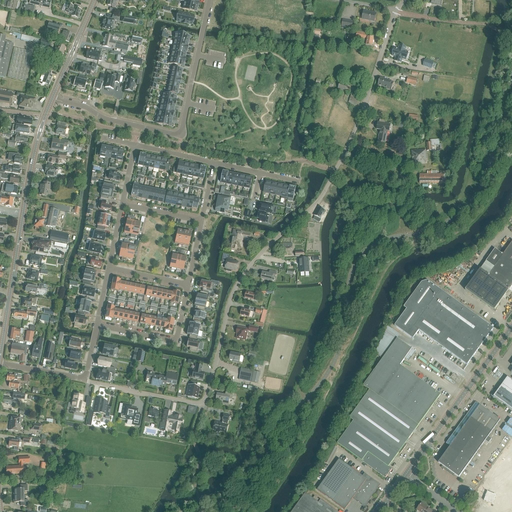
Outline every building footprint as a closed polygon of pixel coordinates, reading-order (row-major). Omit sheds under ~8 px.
[(30,0),(29,4),(49,9),(51,0),(49,0),(30,0)] [(197,5),(184,2),(182,8),(196,11),(197,5)] [(73,8),(73,6),(67,4),(64,12),(71,14),(71,16),(78,18),(81,10),(74,7),(74,8),(73,8)] [(365,17),(364,20),(374,22),(376,13),(364,11),(363,16),(365,17)] [(194,15),(179,12),(177,22),(192,25),(194,15)] [(103,21),(102,24),(103,25),(103,29),(111,31),(112,30),(113,30),(113,26),(114,20),(117,21),(117,18),(112,17),(112,19),(105,18),(104,21),(103,21)] [(60,26),(49,23),(47,29),(58,32),(60,26)] [(72,34),(63,31),(60,39),(69,42),(72,34)] [(357,32),(356,38),(360,39),(359,43),(360,44),(363,45),(362,47),(368,49),(368,48),(369,46),(372,47),(373,43),(374,43),(375,40),(374,39),(374,38),(368,37),(368,34),(357,32)] [(188,43),(188,42),(188,40),(189,40),(190,37),(174,33),(174,34),(175,34),(174,40),(188,43)] [(0,76),(5,78),(13,44),(5,42),(6,37),(3,37),(0,35),(0,76)] [(116,42),(112,41),(113,37),(105,35),(104,39),(103,39),(103,42),(102,46),(110,48),(112,48),(114,48),(127,51),(128,45),(116,42),(116,43),(116,42)] [(132,36),(131,43),(141,45),(142,38),(132,36)] [(39,49),(44,50),(45,46),(50,47),(51,41),(42,39),(39,49)] [(188,43),(174,40),(173,46),(186,49),(188,43)] [(62,58),(65,52),(66,48),(58,45),(54,54),(62,58)] [(406,47),(399,45),(398,49),(395,48),(392,56),(396,57),(395,61),(401,63),(402,59),(406,60),(408,52),(405,51),(406,47)] [(186,49),(173,46),(172,52),(185,54),(186,49)] [(32,52),(15,48),(8,78),(25,82),(32,52)] [(95,52),(88,50),(86,58),(101,61),(103,54),(101,53),(102,50),(96,49),(95,52)] [(185,54),(172,52),(170,57),(184,60),(185,54)] [(142,60),(125,57),(123,62),(141,66),(142,60)] [(169,63),(183,66),(184,60),(170,57),(169,63)] [(423,66),(431,69),(433,62),(425,60),(423,66)] [(83,73),(86,74),(90,75),(91,71),(94,72),(95,69),(97,65),(93,64),(92,68),(81,65),(79,72),(83,73)] [(43,85),(44,85),(45,84),(48,85),(52,76),(50,75),(52,72),(44,69),(43,73),(44,73),(43,76),(42,75),(38,84),(41,85),(42,85),(43,85)] [(108,76),(105,87),(105,88),(113,90),(113,89),(114,83),(119,84),(119,83),(118,83),(120,76),(121,76),(113,74),(113,77),(108,76)] [(84,88),(86,81),(87,78),(80,76),(79,79),(76,78),(74,85),(84,88)] [(128,77),(125,76),(123,82),(126,83),(124,91),(132,93),(133,89),(134,89),(135,86),(134,85),(135,81),(128,80),(128,77)] [(406,83),(415,85),(416,80),(408,77),(406,83)] [(391,82),(392,81),(380,78),(378,85),(385,88),(391,90),(394,83),(391,82)] [(102,82),(96,80),(94,85),(97,86),(96,89),(100,90),(102,82)] [(338,89),(345,91),(347,85),(340,83),(338,89)] [(13,94),(0,91),(0,102),(11,104),(13,94)] [(175,102),(176,96),(162,93),(161,99),(175,102)] [(35,103),(36,99),(33,98),(33,99),(21,96),(19,106),(31,108),(31,107),(32,107),(33,107),(33,104),(33,103),(32,103),(32,102),(35,103)] [(161,99),(160,105),(174,108),(175,102),(161,99)] [(408,105),(394,101),(393,106),(406,110),(408,105)] [(160,105),(159,111),(172,114),(174,108),(160,105)] [(159,111),(157,117),(171,120),(172,117),(172,114),(159,111)] [(24,124),(31,125),(32,119),(13,116),(13,119),(17,120),(16,123),(17,123),(17,124),(23,125),(24,124)] [(157,117),(156,122),(155,122),(155,123),(171,126),(171,123),(171,120),(157,117)] [(57,126),(56,133),(65,136),(67,128),(66,128),(67,124),(58,122),(57,126)] [(378,142),(386,143),(388,131),(389,132),(391,125),(378,122),(376,129),(380,130),(378,142)] [(30,133),(30,131),(29,130),(30,128),(22,127),(13,125),(13,130),(13,131),(14,131),(15,132),(15,134),(20,135),(20,132),(21,133),(29,134),(29,133),(30,133)] [(28,138),(20,136),(17,135),(16,138),(15,138),(15,139),(12,138),(12,142),(9,141),(8,145),(15,146),(16,141),(27,143),(28,138)] [(52,149),(63,151),(64,147),(67,147),(68,141),(62,140),(61,144),(59,144),(59,143),(52,142),(52,145),(53,145),(52,149)] [(431,151),(431,146),(432,151),(440,150),(439,146),(439,140),(430,140),(430,143),(426,143),(427,151),(431,151)] [(98,149),(97,155),(105,157),(107,148),(102,147),(101,149),(98,149)] [(425,159),(426,159),(425,150),(411,151),(413,165),(425,164),(425,159)] [(66,160),(67,155),(59,153),(58,156),(49,155),(48,162),(58,164),(59,159),(66,160)] [(22,160),(22,158),(19,158),(19,155),(9,154),(8,160),(14,161),(14,163),(22,165),(22,160)] [(166,160),(161,159),(159,169),(168,171),(170,165),(166,164),(166,160)] [(184,164),(179,163),(178,167),(174,166),(173,172),(182,174),(184,164)] [(5,172),(20,174),(21,170),(20,170),(21,168),(6,166),(5,172)] [(52,167),(46,166),(46,170),(46,171),(46,172),(45,172),(45,173),(47,173),(47,176),(54,177),(54,176),(56,177),(57,172),(57,171),(58,171),(58,168),(52,167)] [(117,171),(106,169),(104,178),(118,181),(119,175),(116,174),(117,171)] [(234,174),(229,173),(229,172),(226,184),(232,185),(234,174)] [(431,174),(431,172),(428,172),(428,174),(419,174),(419,183),(443,184),(443,174),(431,174)] [(0,178),(10,180),(10,182),(18,184),(18,183),(19,182),(19,181),(19,180),(19,177),(0,174),(0,178)] [(240,176),(234,174),(232,185),(238,186),(240,176)] [(246,177),(240,176),(238,186),(244,187),(246,177)] [(244,187),(250,189),(252,178),(246,177),(244,187)] [(101,189),(112,191),(113,191),(113,189),(114,185),(111,185),(112,182),(104,180),(103,183),(102,183),(101,189)] [(41,185),(39,195),(41,195),(41,196),(46,196),(47,189),(49,190),(50,183),(44,182),(43,186),(41,186),(41,185)] [(272,184),(266,182),(264,193),(270,194),(272,184)] [(6,185),(3,184),(2,192),(5,193),(5,191),(8,191),(8,193),(11,194),(16,195),(18,187),(12,186),(6,185)] [(270,194),(276,195),(278,185),(272,184),(270,194)] [(276,195),(282,196),(284,186),(278,185),(276,195)] [(287,200),(288,198),(290,186),(290,187),(284,186),(282,196),(281,199),(287,200)] [(288,198),(294,199),(296,188),(290,186),(288,198)] [(100,198),(108,200),(109,197),(112,197),(112,193),(113,191),(112,191),(101,189),(102,189),(101,195),(100,198)] [(217,203),(229,205),(231,199),(231,196),(222,194),(222,197),(219,196),(217,203)] [(13,199),(1,197),(0,201),(0,203),(5,204),(5,206),(12,207),(13,199)] [(199,199),(194,198),(191,209),(197,210),(198,204),(200,205),(201,200),(199,199)] [(100,199),(98,209),(110,211),(111,205),(108,204),(109,201),(100,199)] [(217,203),(215,211),(225,213),(225,211),(228,211),(229,205),(217,203)] [(261,204),(259,211),(271,214),(272,214),(274,205),(273,205),(268,204),(267,206),(261,205),(261,204)] [(43,211),(42,217),(47,218),(47,220),(44,220),(36,218),(34,227),(43,228),(43,225),(46,226),(55,228),(59,210),(54,209),(54,206),(44,205),(43,211)] [(319,206),(314,215),(320,218),(325,210),(319,206)] [(100,214),(98,220),(109,222),(110,216),(108,216),(108,213),(101,211),(100,214)] [(268,223),(269,216),(269,215),(269,216),(259,213),(257,219),(258,219),(259,219),(259,221),(267,223),(268,223)] [(134,221),(127,219),(125,226),(132,228),(134,221)] [(109,222),(98,220),(97,226),(97,229),(104,231),(105,228),(108,228),(109,222)] [(139,229),(141,222),(134,221),(132,228),(139,229)] [(125,226),(124,233),(131,234),(132,228),(125,226)] [(131,234),(138,236),(139,229),(132,228),(131,234)] [(103,234),(103,233),(104,231),(95,229),(95,231),(95,232),(93,239),(104,241),(104,240),(104,238),(105,238),(105,237),(104,237),(105,234),(103,234)] [(184,231),(177,229),(176,236),(183,238),(184,231)] [(236,232),(233,232),(231,245),(230,248),(231,250),(234,250),(236,249),(236,247),(242,248),(243,243),(242,243),(243,238),(244,238),(249,239),(250,233),(236,230),(236,231),(236,232)] [(51,231),(49,240),(70,244),(72,235),(51,231)] [(190,239),(191,232),(184,231),(183,238),(190,239)] [(176,236),(175,243),(181,245),(183,238),(176,236)] [(181,245),(188,246),(190,239),(183,238),(181,245)] [(34,242),(33,242),(33,243),(33,244),(33,245),(32,250),(38,251),(38,252),(39,252),(43,252),(44,248),(48,249),(49,246),(50,246),(51,242),(38,239),(37,243),(34,242)] [(511,241),(503,255),(495,249),(486,261),(494,267),(488,275),(480,269),(467,287),(465,290),(494,311),(509,290),(511,292),(511,241)] [(99,246),(99,245),(99,243),(93,242),(93,244),(93,245),(90,244),(89,252),(100,254),(100,253),(100,252),(100,250),(100,251),(100,250),(101,249),(100,249),(101,246),(99,246)] [(129,245),(122,243),(120,250),(127,251),(129,245)] [(294,249),(292,249),(293,244),(282,243),(282,254),(292,254),(292,251),(294,251),(294,249)] [(134,253),(136,246),(129,245),(127,251),(134,253)] [(126,258),(127,251),(120,250),(119,257),(122,258),(121,260),(125,261),(126,258)] [(126,258),(133,260),(134,253),(127,251),(126,258)] [(179,255),(172,254),(171,261),(178,262),(179,255)] [(238,263),(237,263),(238,262),(234,261),(234,260),(229,259),(230,256),(223,254),(222,259),(227,260),(226,264),(225,268),(226,269),(226,271),(231,272),(232,270),(236,271),(236,270),(237,270),(238,266),(238,263)] [(98,257),(89,255),(87,265),(100,267),(101,261),(98,260),(98,257)] [(185,264),(186,257),(179,255),(178,262),(185,264)] [(30,264),(34,265),(34,266),(35,266),(35,265),(38,266),(40,257),(33,256),(33,259),(31,259),(30,264)] [(308,258),(300,259),(300,263),(300,266),(300,267),(300,271),(301,273),(304,272),(305,272),(309,272),(309,268),(308,258)] [(171,261),(169,268),(176,269),(178,262),(171,261)] [(176,269),(183,270),(185,264),(178,262),(176,269)] [(95,277),(95,275),(96,272),(93,271),(94,268),(86,266),(85,269),(84,275),(83,275),(94,277),(95,277)] [(28,279),(37,281),(39,272),(29,271),(28,279)] [(261,279),(272,281),(272,278),(275,278),(276,272),(270,271),(269,274),(263,272),(261,279)] [(94,277),(83,275),(81,281),(83,281),(82,284),(90,286),(91,283),(93,283),(94,280),(95,277),(94,277)] [(204,281),(201,281),(200,287),(203,288),(202,291),(211,293),(213,283),(208,282),(208,281),(204,280),(204,281)] [(395,326),(413,339),(419,330),(467,365),(494,328),(427,280),(422,282),(404,307),(407,309),(395,326)] [(27,285),(25,292),(30,292),(30,293),(36,295),(37,289),(38,289),(45,291),(46,285),(39,284),(39,287),(37,287),(27,285)] [(94,294),(94,293),(94,290),(92,290),(92,289),(93,286),(84,285),(84,287),(84,288),(82,287),(81,295),(93,298),(93,297),(94,296),(94,294)] [(196,297),(195,299),(196,300),(206,302),(208,296),(207,296),(208,293),(200,291),(200,294),(197,294),(196,297)] [(246,292),(245,298),(253,300),(256,301),(257,294),(255,294),(246,292)] [(23,300),(23,301),(22,306),(25,307),(26,307),(31,308),(32,304),(35,304),(36,298),(30,297),(29,300),(25,299),(24,299),(23,300)] [(80,300),(79,306),(90,308),(91,302),(88,302),(89,299),(81,297),(80,300)] [(204,311),(205,308),(206,302),(196,300),(195,299),(195,302),(194,305),(197,306),(196,309),(198,309),(204,311)] [(78,312),(77,315),(85,316),(86,313),(88,314),(90,308),(79,306),(78,312)] [(197,312),(194,312),(193,317),(193,318),(204,320),(205,314),(206,314),(205,314),(206,311),(204,311),(198,309),(197,312)] [(242,309),(240,315),(249,317),(251,311),(242,309)] [(27,313),(15,311),(14,317),(26,319),(27,316),(35,317),(36,311),(27,310),(27,313)] [(87,319),(74,316),(73,323),(74,323),(74,326),(81,328),(82,325),(85,326),(86,323),(87,319)] [(189,323),(188,329),(200,331),(201,325),(200,325),(200,322),(193,320),(192,323),(189,323)] [(236,339),(246,340),(248,331),(258,333),(259,328),(253,327),(250,326),(249,329),(238,327),(237,332),(238,332),(236,339)] [(10,339),(15,340),(15,336),(19,337),(21,330),(12,329),(10,339)] [(200,331),(188,329),(187,334),(189,335),(189,338),(197,340),(197,337),(198,337),(199,331),(200,331)] [(34,333),(27,331),(25,341),(32,343),(34,333)] [(81,345),(81,342),(82,342),(78,341),(79,338),(71,336),(71,339),(70,339),(69,346),(80,349),(81,345)] [(40,337),(36,347),(33,347),(31,356),(39,358),(43,340),(43,338),(40,337)] [(363,386),(369,390),(370,390),(419,425),(441,395),(400,365),(412,349),(397,339),(363,386)] [(188,341),(186,346),(186,347),(190,347),(189,350),(197,352),(197,349),(198,349),(199,342),(188,340),(188,341)] [(52,361),(55,345),(50,344),(49,344),(48,346),(47,345),(45,352),(47,352),(45,359),(46,360),(52,361)] [(115,348),(104,345),(103,352),(102,354),(113,357),(114,354),(117,355),(118,349),(115,348)] [(11,354),(20,355),(19,361),(25,362),(26,356),(23,356),(25,348),(12,346),(11,354)] [(77,352),(75,351),(75,349),(67,347),(66,350),(70,351),(68,358),(69,358),(80,361),(80,360),(79,360),(81,353),(77,352)] [(145,353),(139,351),(137,361),(143,362),(145,353)] [(229,360),(233,360),(233,362),(239,363),(241,354),(231,352),(229,360)] [(100,358),(98,366),(107,368),(107,370),(115,371),(115,368),(109,367),(110,360),(100,358)] [(71,361),(66,360),(64,359),(63,363),(66,364),(65,368),(76,370),(77,364),(70,363),(71,361)] [(190,378),(202,380),(204,372),(201,372),(202,366),(196,365),(194,370),(192,370),(190,378)] [(97,374),(96,380),(101,381),(101,380),(110,382),(111,374),(115,375),(115,372),(102,369),(102,372),(98,371),(98,374),(97,374)] [(241,369),(241,371),(240,373),(239,380),(251,382),(253,371),(241,369)] [(253,371),(251,382),(257,383),(258,376),(260,376),(260,373),(253,371)] [(146,379),(152,380),(151,385),(157,386),(157,385),(165,387),(166,383),(176,385),(178,375),(167,373),(166,379),(154,376),(154,374),(147,373),(146,379)] [(18,374),(14,374),(14,376),(8,375),(7,377),(7,378),(6,379),(7,380),(7,381),(10,381),(9,387),(11,388),(11,389),(15,389),(15,388),(18,389),(19,383),(14,382),(14,380),(17,380),(17,378),(21,379),(21,375),(18,375),(18,374)] [(491,395),(511,410),(511,380),(507,377),(498,391),(495,389),(491,395)] [(191,380),(190,385),(187,396),(196,398),(198,386),(195,386),(196,381),(191,380)] [(370,390),(369,390),(349,418),(353,421),(337,443),(385,478),(392,469),(389,467),(398,453),(400,454),(407,445),(405,444),(419,425),(370,390)] [(216,400),(222,401),(222,403),(228,404),(229,399),(232,399),(233,393),(226,392),(226,395),(217,394),(216,400)] [(82,401),(83,396),(74,394),(71,408),(77,409),(76,411),(83,413),(85,404),(81,403),(82,401)] [(11,399),(4,398),(4,400),(3,401),(3,402),(3,403),(3,404),(7,405),(7,406),(10,406),(10,405),(17,406),(18,402),(11,401),(11,399)] [(104,400),(101,400),(97,399),(96,399),(96,400),(94,408),(93,413),(94,414),(99,414),(101,415),(109,416),(110,414),(111,408),(107,407),(108,402),(108,401),(104,400)] [(450,446),(438,463),(447,469),(446,471),(452,475),(453,473),(459,477),(500,420),(480,405),(476,402),(461,423),(446,443),(450,446)] [(131,408),(131,407),(129,407),(129,405),(123,404),(123,405),(120,404),(119,413),(121,413),(120,419),(127,420),(128,420),(128,421),(135,422),(134,425),(139,426),(141,415),(137,414),(138,409),(131,408)] [(149,409),(148,416),(157,418),(159,411),(158,411),(154,410),(154,408),(153,408),(153,410),(150,409),(149,409)] [(162,417),(161,424),(168,425),(167,428),(168,428),(172,429),(172,430),(178,431),(179,426),(180,426),(182,418),(181,418),(181,417),(180,417),(176,416),(175,416),(175,417),(170,416),(171,412),(165,411),(163,411),(165,411),(164,418),(162,417)] [(230,416),(223,415),(222,419),(223,419),(222,423),(215,422),(213,429),(216,430),(216,431),(216,432),(219,432),(220,432),(220,431),(227,433),(229,425),(228,425),(229,421),(230,416)] [(9,424),(20,425),(21,423),(21,419),(22,419),(19,419),(19,418),(14,418),(10,417),(9,424)] [(20,425),(9,424),(9,426),(8,430),(11,431),(20,432),(20,431),(20,425)] [(19,441),(10,439),(9,446),(18,448),(19,441)] [(341,456),(317,490),(341,507),(344,503),(347,506),(353,498),(365,506),(380,485),(341,456)] [(24,474),(23,466),(23,463),(30,463),(29,457),(18,458),(19,464),(19,466),(6,467),(6,475),(24,474)] [(27,491),(27,485),(20,485),(20,489),(13,489),(13,496),(24,496),(24,491),(27,491)] [(319,502),(317,502),(319,499),(315,496),(313,498),(305,493),(291,511),(337,511),(321,500),(319,502)] [(20,502),(20,506),(27,506),(27,500),(24,500),(24,496),(13,496),(13,502),(14,503),(16,503),(17,502),(20,502)] [(434,511),(422,503),(417,509),(421,511),(434,511)]
